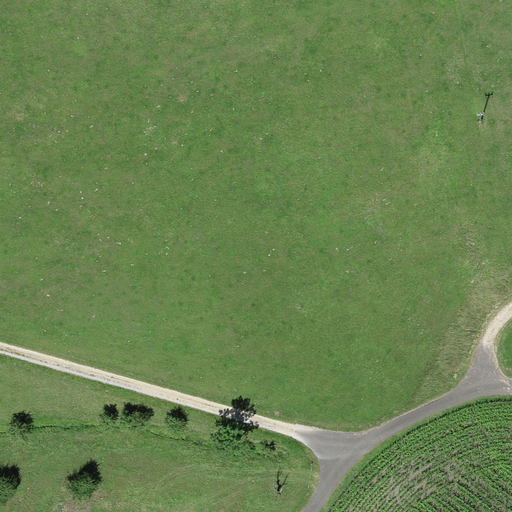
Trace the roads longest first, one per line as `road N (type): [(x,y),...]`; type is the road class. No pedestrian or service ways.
road 1 (track): [(342,451),(0,349)]
road 2 (track): [(511,386),(482,383),(342,451),(301,511)]
